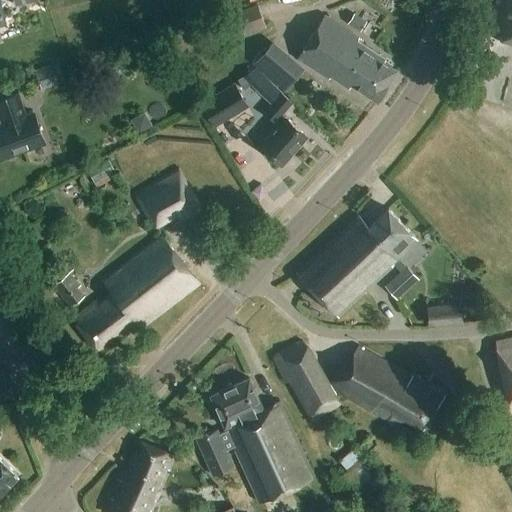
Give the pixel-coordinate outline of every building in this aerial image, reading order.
[(511,0),(495,0),(486,34),(511,41),(511,0)] [(236,12),(245,37),(266,30),(257,5),(236,12)] [(366,23),(354,15),(348,24),(360,32),(366,23)] [(359,38),(325,16),(297,59),(329,80),(331,77),(349,89),(351,85),(377,103),(387,87),(386,86),(396,71),(383,63),(386,59),(357,41),(359,38)] [(131,40),(136,54),(159,46),(154,32),(131,40)] [(34,71),(41,90),(64,82),(57,63),(34,71)] [(246,105),(235,86),(203,105),(214,124),(246,105)] [(26,116),(18,93),(0,99),(0,118),(2,125),(0,125),(0,160),(45,145),(33,113),(26,116)] [(291,103),(281,95),(265,114),(279,126),(260,148),(282,166),(307,137),(281,115),(291,103)] [(114,172),(108,161),(87,172),(93,183),(114,172)] [(202,207),(178,168),(135,195),(153,228),(177,214),(180,220),(202,207)] [(369,227),(359,216),(297,274),(338,318),(395,266),(400,272),(385,286),(397,299),(419,280),(398,257),(417,240),(388,210),(369,227)] [(199,283),(161,235),(103,281),(114,295),(100,306),(97,303),(73,320),(95,349),(133,321),(139,329),(199,283)] [(75,275),(72,271),(53,286),(70,307),(83,298),(77,289),(79,287),(72,278),(75,275)] [(462,324),(461,306),(427,308),(428,326),(462,324)] [(511,340),(496,343),(510,413),(511,413),(511,340)] [(340,406),(302,342),(274,358),(286,383),(290,381),(313,422),(340,406)] [(411,377),(358,347),(330,386),(390,427),(389,429),(395,433),(402,422),(422,431),(444,396),(412,376),(411,377)] [(314,478),(279,402),(263,410),(249,379),(210,396),(226,431),(212,438),(210,433),(196,439),(213,476),(234,467),(226,450),(233,447),(259,503),(314,478)] [(172,455),(140,441),(126,473),(121,470),(103,511),(102,511),(150,511),(160,492),(156,491),(172,455)] [(356,448),(341,461),(349,471),(364,458),(356,448)] [(0,495),(18,476),(0,459),(0,495)]
